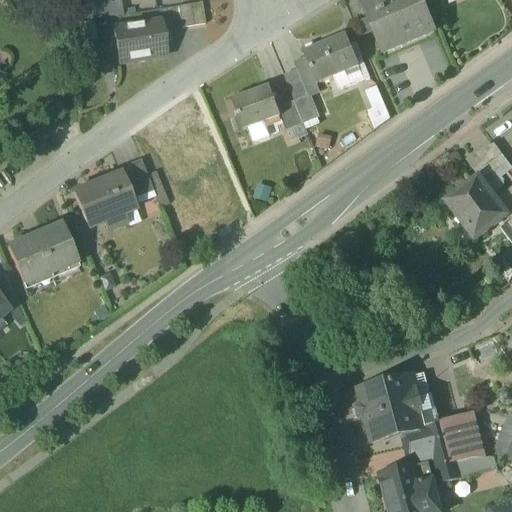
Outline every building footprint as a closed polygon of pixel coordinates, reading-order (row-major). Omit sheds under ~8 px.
[(114,0),(92,0),(79,2),(82,21),(117,16),(114,0)] [(419,0),(383,0),(364,8),(382,52),(432,32),(419,0)] [(177,29),(200,27),(199,6),(175,8),(177,29)] [(162,23),(112,31),(117,66),(167,58),(162,23)] [(359,69),(346,37),(322,47),(335,79),(359,69)] [(335,79),(322,47),(298,57),(311,89),(335,79)] [(308,98),(297,72),(284,78),(294,104),(308,98)] [(281,120),(269,90),(247,98),(259,128),(281,120)] [(259,128),(247,98),(226,107),(238,137),(259,128)] [(491,148),(474,161),(485,175),(493,186),(502,180),(511,172),(511,170),(494,146),(491,148)] [(140,163),(123,169),(136,201),(153,194),(140,163)] [(112,180),(73,195),(86,227),(102,220),(107,232),(126,225),(121,212),(133,208),(119,171),(110,175),(112,180)] [(485,175),(446,204),(474,243),(497,226),(511,245),(511,189),(507,194),(503,189),(504,183),(502,180),(493,186),(485,175)] [(61,228),(7,251),(23,287),(24,286),(23,284),(36,279),(37,281),(62,270),(61,268),(74,263),(75,265),(76,264),(61,228)] [(0,300),(10,292),(4,277),(0,279),(0,300)] [(17,306),(10,292),(0,300),(0,304),(7,314),(17,306)] [(466,350),(449,357),(452,371),(471,362),(466,350)] [(430,397),(425,376),(412,379),(418,401),(430,397)] [(412,379),(358,393),(362,406),(360,407),(357,410),(359,419),(364,421),(366,420),(372,444),(401,437),(402,436),(401,435),(427,428),(427,430),(438,427),(430,397),(418,401),(412,379)] [(473,418),(438,427),(427,430),(427,428),(401,435),(402,436),(401,437),(405,450),(430,445),(434,460),(453,455),(456,464),(473,460),(484,460),(473,418)] [(511,428),(508,427),(498,450),(511,456),(511,428)] [(430,445),(405,450),(410,470),(429,465),(435,464),(434,460),(430,445)] [(453,455),(434,460),(435,464),(441,487),(497,472),(494,460),(484,460),(473,460),(456,464),(453,455)] [(410,470),(381,478),(381,481),(380,482),(384,494),(385,494),(389,511),(440,511),(429,465),(410,470)]
